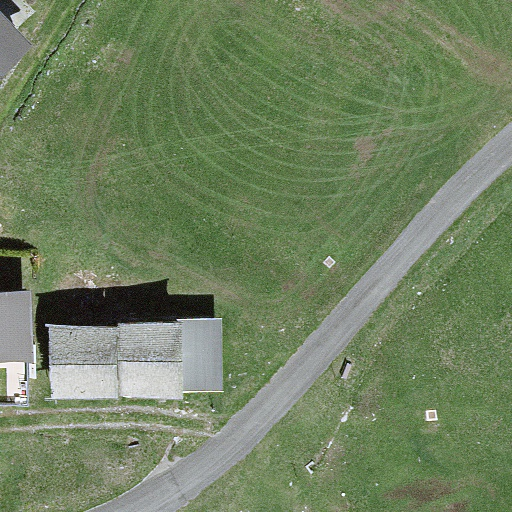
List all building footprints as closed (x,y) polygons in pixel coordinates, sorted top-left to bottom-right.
[(0,4),(0,66),(31,36),(0,4)] [(32,281),(0,281),(0,368),(5,368),(5,402),(28,401),(28,380),(34,380),(32,281)] [(221,386),(220,311),(180,312),(181,387),(221,386)] [(181,387),(180,312),(116,313),(118,389),(181,387)] [(116,313),(46,315),(48,390),(118,389),(116,313)]
